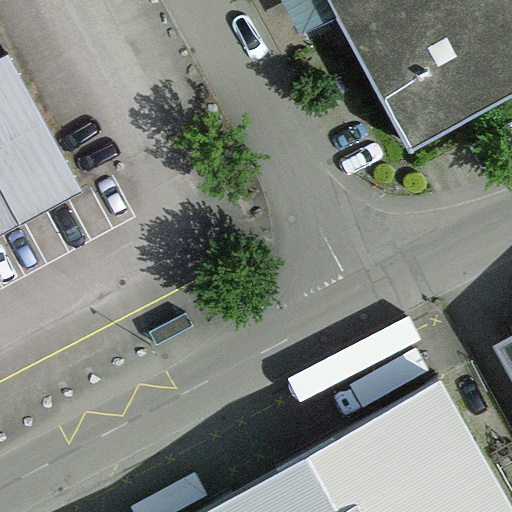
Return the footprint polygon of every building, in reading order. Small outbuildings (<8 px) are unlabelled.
[(511,0),(325,0),(407,145),(511,87),(511,0)] [(0,55),(0,232),(78,191),(4,54),(0,55)] [(145,332),(152,346),(189,326),(182,313),(145,332)] [(511,342),(495,352),(511,382),(511,342)] [(510,511),(434,376),(191,511),(510,511)]
